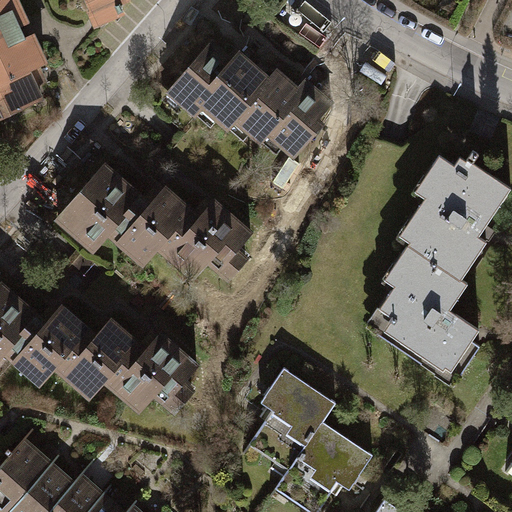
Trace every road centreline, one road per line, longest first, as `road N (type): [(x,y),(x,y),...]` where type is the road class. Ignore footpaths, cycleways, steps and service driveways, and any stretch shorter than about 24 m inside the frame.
road 1 (residential): [(176,0),(0,201)]
road 2 (residential): [(511,88),(342,0)]
